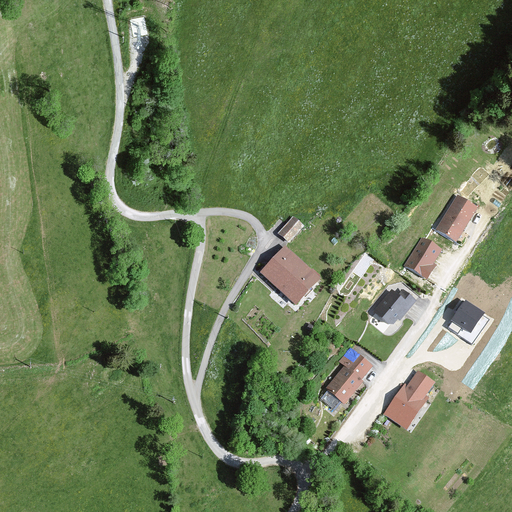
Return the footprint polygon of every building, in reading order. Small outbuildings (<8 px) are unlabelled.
[(437,232),(455,243),(462,231),(464,232),(477,210),(457,198),(437,232)] [(294,221),(281,235),(290,242),(302,228),(294,221)] [(422,238),(405,267),(427,281),(436,266),(433,264),(442,250),(422,238)] [(318,281),(285,251),(264,275),(296,305),(318,281)] [(367,268),(372,260),(365,256),(360,264),(367,268)] [(415,300),(403,292),(398,298),(391,292),(375,313),(389,324),(393,324),(402,312),(405,313),(415,300)] [(464,302),(448,329),(470,342),(486,315),(464,302)] [(350,356),(327,386),(342,398),(350,387),(353,389),(363,377),(361,375),(366,369),(350,356)] [(405,385),(383,416),(407,432),(430,400),(427,398),(436,385),(418,372),(408,387),(405,385)] [(350,387),(342,398),(345,400),(353,389),(350,387)]
